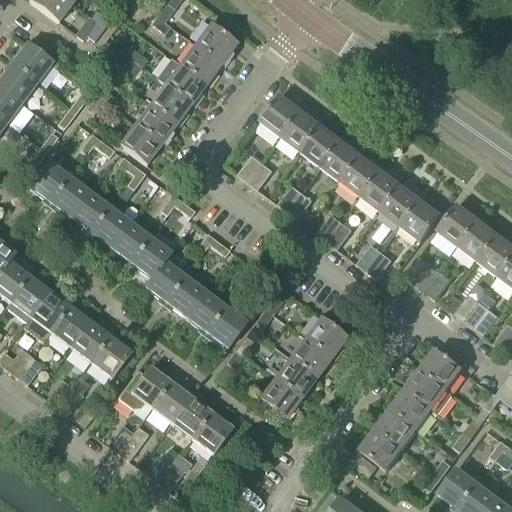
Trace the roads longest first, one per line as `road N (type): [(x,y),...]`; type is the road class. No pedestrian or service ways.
road 1 (residential): [(273,511),(411,325),(195,175),(305,16)]
road 2 (tertiary): [(511,161),(305,16)]
road 3 (residential): [(0,397),(161,511)]
